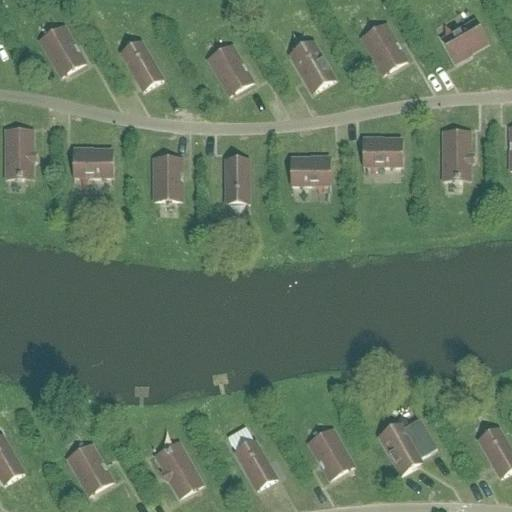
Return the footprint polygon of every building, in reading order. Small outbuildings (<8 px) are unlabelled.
[(460,38),(444,47),(443,48),(455,68),(489,49),(481,35),(480,35),(477,29),(476,29),(475,27),(459,36),(460,38)] [(387,30),(363,44),(384,80),(408,66),(387,30)] [(86,68),(65,32),(41,46),(62,82),(86,68)] [(122,59),(144,97),(164,86),(142,48),(122,59)] [(314,48),(291,61),(303,82),(307,80),(316,97),(336,86),(314,48)] [(254,88),(233,51),(209,65),(230,102),(254,88)] [(37,158),(34,159),(34,136),(7,137),(7,184),(34,184),(34,166),(37,166),(37,158)] [(471,160),(471,138),(444,138),(444,186),(471,186),(471,168),(474,168),(474,160),(471,160)] [(364,146),(364,170),(365,170),(365,169),(384,169),(384,172),(402,172),(402,169),(402,162),(403,162),(403,146),(364,146)] [(113,173),(113,157),(75,157),(75,180),(76,180),(94,180),(94,183),(112,183),(112,180),(113,180),(113,173)] [(183,206),(183,164),(155,164),(155,206),(183,206)] [(331,188),(331,165),(292,165),(292,181),(292,188),(293,188),(293,191),(311,191),(311,188),(330,188),(331,188)] [(227,210),(250,210),(249,166),(227,166),(227,210)] [(437,455),(421,426),(403,436),(401,431),(380,443),(402,481),(422,469),(420,465),(437,455)] [(479,446),(501,484),(511,477),(511,456),(499,434),(479,446)] [(310,449),(330,485),(355,472),(334,435),(310,449)] [(3,441),(0,442),(0,481),(5,490),(25,479),(3,441)] [(256,447),(236,458),(258,496),(278,485),(256,447)] [(169,484),(180,504),(204,490),(180,449),(157,462),(165,477),(163,479),(167,486),(169,484)] [(69,465),(90,501),(114,487),(93,451),(69,465)]
